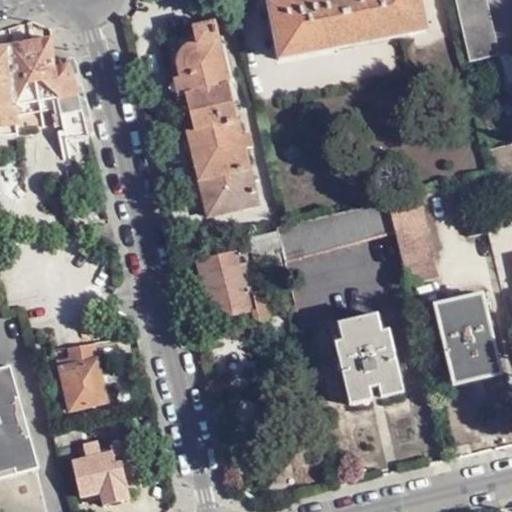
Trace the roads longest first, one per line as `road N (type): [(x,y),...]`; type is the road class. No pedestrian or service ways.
road 1 (residential): [(85,0),(209,511)]
road 2 (residential): [(511,476),(365,511)]
